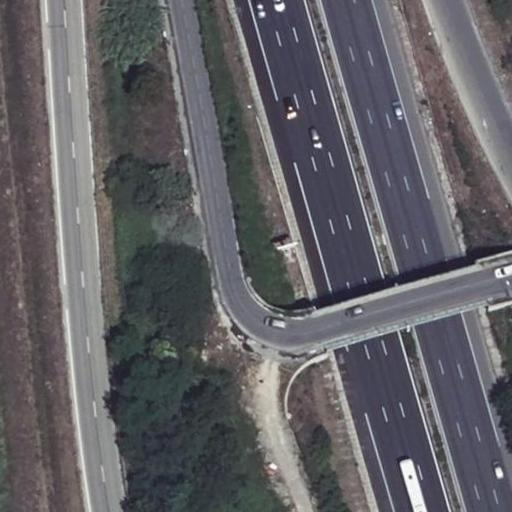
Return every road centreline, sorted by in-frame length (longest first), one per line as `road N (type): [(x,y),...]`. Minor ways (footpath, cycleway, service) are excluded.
road 1 (motorway): [(490,511),(343,0)]
road 2 (motorway): [(278,0),(424,511)]
road 3 (motorway): [(63,0),(107,511)]
road 4 (unclassified): [(175,0),(238,306),(266,333),(320,335)]
road 5 (motorway): [(511,159),(448,0)]
